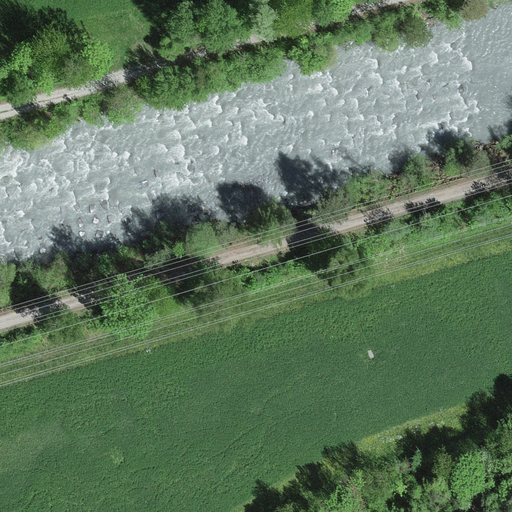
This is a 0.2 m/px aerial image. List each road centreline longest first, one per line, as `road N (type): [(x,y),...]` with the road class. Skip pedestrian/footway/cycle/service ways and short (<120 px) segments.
road 1 (track): [(0,316),(511,166)]
road 2 (track): [(0,112),(398,0)]
